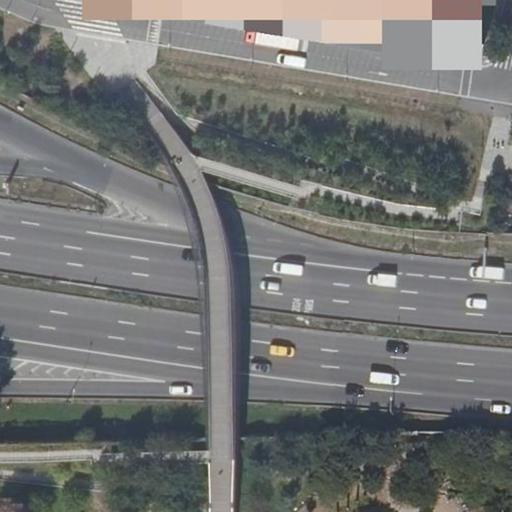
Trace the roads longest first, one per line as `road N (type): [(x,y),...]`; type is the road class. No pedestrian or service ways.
road 1 (trunk): [(431,289),(179,212),(0,128)]
road 2 (trunk): [(431,289),(0,239)]
road 3 (trunk): [(0,320),(324,367)]
road 4 (trunk): [(0,383),(167,390),(324,367)]
road 5 (trunk): [(324,367),(511,381)]
